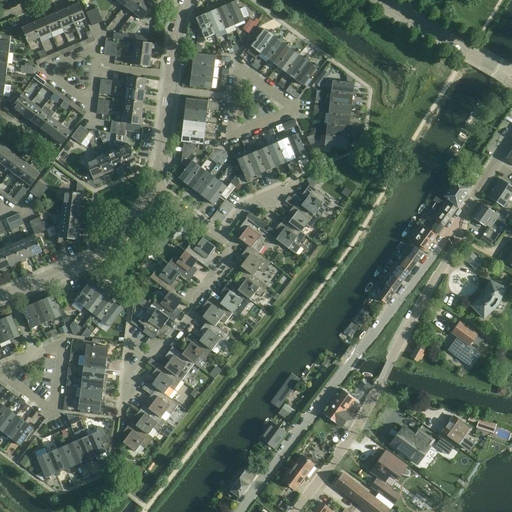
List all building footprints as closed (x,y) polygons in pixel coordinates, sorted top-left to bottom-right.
[(128,0),(124,6),(133,13),(142,0),(128,0)] [(142,0),(133,13),(142,20),(153,6),(154,5),(153,5),(155,3),(152,1),(150,3),(146,0),(142,0)] [(226,5),(234,25),(245,21),(243,18),(247,16),(248,15),(245,8),(243,8),(240,9),(236,1),(235,0),(231,0),(232,2),(226,5)] [(226,5),(225,2),(221,4),(222,7),(216,9),(224,29),(234,25),(226,5)] [(67,8),(73,24),(85,19),(79,3),(67,8)] [(206,13),(206,14),(214,34),(224,29),(216,9),(215,7),(211,8),(212,11),(206,13)] [(56,13),(55,14),(61,29),(62,28),(73,24),(67,8),(56,13)] [(92,10),(97,24),(102,21),(97,8),(92,10)] [(92,26),(97,24),(92,10),(86,13),(92,26)] [(199,28),(194,30),(196,35),(197,37),(200,43),(205,40),(204,38),(214,34),(206,14),(206,13),(205,11),(201,12),(202,15),(195,18),(199,28)] [(55,14),(44,18),(51,33),(61,29),(55,14)] [(44,18),(32,23),(39,38),(51,33),(44,18)] [(249,35),(257,25),(253,22),(245,32),(249,35)] [(32,23),(21,28),(28,43),(39,38),(32,23)] [(259,25),(250,36),(255,40),(264,29),(259,25)] [(273,35),(273,36),(275,33),(272,31),(270,33),(264,29),(255,40),(251,46),(260,53),(273,35)] [(88,39),(84,40),(86,45),(95,41),(90,31),(86,33),(88,39)] [(0,51),(9,53),(10,42),(10,38),(11,36),(1,35),(0,37),(0,40),(0,51)] [(273,36),(273,35),(260,53),(268,60),(282,42),(284,40),(280,37),(279,40),(273,36)] [(132,53),(151,55),(152,48),(154,48),(154,44),(152,44),(131,41),(129,53),(132,53)] [(225,52),(233,49),(230,42),(222,45),(225,52)] [(282,42),(268,60),(277,66),(290,48),(291,49),(292,46),(289,44),(287,46),(282,42)] [(290,48),(277,66),(285,72),(299,55),(301,53),(298,50),(296,53),(291,49),(290,48)] [(38,52),(40,59),(38,60),(40,64),(49,60),(47,56),(45,52),(44,50),(44,49),(38,52)] [(0,51),(0,62),(7,64),(9,53),(0,51)] [(59,51),(50,55),(52,59),(61,55),(59,51)] [(150,63),(151,55),(132,53),(131,65),(149,67),(150,67),(152,67),(152,63),(150,63)] [(192,65),(214,67),(216,56),(193,53),(190,53),(190,57),(193,57),(192,64),(192,65)] [(299,55),(285,72),(286,73),(294,79),(307,61),(308,62),(310,59),(309,59),(307,57),(305,59),(299,55)] [(307,61),(294,79),(303,86),(304,85),(306,87),(312,80),(309,78),(317,68),(316,68),(318,66),(315,63),(313,66),(308,62),(307,61)] [(254,62),(251,66),(257,70),(260,66),(254,62)] [(192,65),(192,64),(189,64),(189,68),(192,68),(191,75),(213,78),(214,67),(192,65)] [(21,66),(20,73),(32,74),(33,67),(32,67),(24,66),(21,66)] [(326,78),(321,74),(320,76),(320,75),(314,83),(319,87),(325,79),(326,78)] [(36,75),(33,78),(41,84),(44,81),(36,75)] [(191,75),(188,75),(187,79),(190,79),(190,87),(212,89),(213,78),(191,75)] [(145,90),(145,91),(147,91),(147,87),(145,87),(146,79),(127,76),(126,88),(145,90)] [(331,92),(353,95),(356,95),(356,91),(353,91),(354,83),(332,81),(331,92)] [(46,82),(44,86),(51,92),(54,88),(46,82)] [(5,85),(0,84),(0,104),(3,101),(3,96),(9,97),(10,86),(11,86),(5,85)] [(289,86),(285,91),(287,93),(290,95),(295,90),(289,86)] [(121,88),(120,93),(125,94),(125,100),(143,102),(145,102),(146,99),(144,98),(145,91),(145,90),(126,88),(121,88)] [(55,91),(53,93),(54,94),(57,96),(59,98),(61,99),(64,96),(56,90),(55,91)] [(352,101),(353,95),(331,92),(330,103),(351,105),(355,106),(355,102),(352,101)] [(21,115),(32,102),(21,94),(11,107),(21,115)] [(66,98),(63,101),(69,105),(71,107),(74,103),(66,97),(66,98)] [(183,98),(183,102),(186,102),(185,109),(185,110),(207,112),(208,101),(186,98),(186,99),(183,98)] [(143,102),(125,100),(120,99),(119,103),(124,103),(123,111),(142,113),(142,114),(144,114),(144,111),(142,110),(143,102)] [(31,122),(41,109),(32,102),(21,115),(31,122)] [(351,112),(351,105),(330,103),(328,113),(350,116),(353,116),(354,113),(351,112)] [(75,106),(73,108),(81,114),(84,111),(76,105),(75,106)] [(41,130),(51,117),(54,113),(44,106),(41,109),(31,122),(41,130)] [(182,109),(181,113),(184,113),(184,120),(184,121),(205,123),(206,123),(207,112),(185,110),(185,109),(182,109)] [(119,110),(118,114),(123,115),(122,123),(126,123),(134,124),(139,125),(140,125),(143,125),(143,121),(141,121),(142,114),(142,113),(123,111),(119,110)] [(349,123),(350,116),(328,113),(327,124),(349,127),(352,127),(352,123),(349,123)] [(51,137),(61,124),(51,117),(41,130),(51,137)] [(294,119),(289,122),(292,129),(297,126),(298,126),(295,119),(294,119)] [(180,120),(180,124),(183,124),(182,131),(204,133),(205,123),(184,121),(180,120)] [(290,128),(288,122),(282,124),(284,130),(290,128)] [(61,124),(51,137),(62,145),(71,132),(61,124)] [(348,134),(349,127),(327,124),(326,135),(347,137),(348,137),(351,138),(351,134),(348,134)] [(76,141),(85,129),(80,126),(71,137),(76,141)] [(125,135),(125,129),(111,127),(110,133),(125,135)] [(85,129),(76,141),(81,144),(89,133),(89,132),(85,129)] [(204,133),(182,131),(179,130),(179,134),(182,135),(181,142),(184,142),(195,144),(203,145),(204,133)] [(296,158),(297,161),(300,160),(299,157),(306,154),(298,134),(287,138),(296,158)] [(314,138),(313,134),(306,137),(309,143),(313,142),(314,138)] [(326,135),(324,151),(333,152),(334,147),(346,149),(346,148),(350,149),(350,145),(347,144),(347,137),(326,135)] [(296,158),(287,138),(277,142),(286,162),(286,163),(287,166),(291,164),(289,161),(296,158)] [(63,148),(67,151),(72,144),(68,142),(68,141),(63,148)] [(184,142),(181,164),(190,153),(193,156),(195,144),(184,142)] [(279,165),(286,163),(286,162),(277,142),(267,147),(276,167),(277,170),(281,168),(279,165)] [(0,162),(10,150),(0,143),(0,162)] [(118,148),(116,144),(112,146),(114,150),(107,153),(114,170),(115,172),(119,171),(118,169),(125,166),(118,148)] [(125,166),(126,168),(129,166),(128,164),(136,161),(129,144),(118,148),(125,166)] [(267,147),(257,151),(266,171),(267,174),(270,173),(269,170),(276,167),(267,147)] [(0,163),(10,171),(20,158),(10,150),(0,162),(0,163)] [(214,150),(209,157),(214,162),(220,155),(214,150)] [(222,156),(218,162),(222,165),(226,159),(228,156),(226,152),(226,151),(222,156)] [(260,174),(266,171),(257,151),(247,155),(256,175),(257,178),(261,177),(260,174)] [(114,170),(107,153),(97,157),(104,175),(105,177),(108,175),(107,173),(114,170)] [(179,179),(177,181),(180,183),(182,181),(188,185),(201,168),(192,161),(195,157),(193,156),(190,153),(181,164),(186,168),(179,178),(179,179)] [(250,178),(256,175),(247,155),(237,160),(246,180),(247,182),(251,181),(250,178)] [(97,178),(104,175),(97,157),(86,162),(93,179),(94,181),(98,180),(97,178)] [(20,158),(10,171),(20,179),(30,165),(20,158)] [(30,165),(20,179),(30,186),(30,187),(40,173),(30,165)] [(196,191),(209,174),(201,168),(188,185),(185,188),(189,190),(191,187),(196,191)] [(324,171),(320,177),(326,182),(331,176),(331,175),(325,171),(324,171)] [(205,198),(218,181),(209,174),(196,191),(194,194),(197,197),(200,194),(205,198)] [(68,186),(72,180),(67,176),(63,182),(68,186)] [(504,207),(511,194),(511,186),(500,179),(494,189),(493,188),(491,192),(491,193),(489,197),(488,197),(504,207)] [(444,197),(456,205),(458,207),(470,190),(456,180),(444,197)] [(35,196),(43,184),(38,181),(30,192),(35,196)] [(205,198),(203,201),(206,203),(208,200),(214,205),(220,197),(224,200),(231,192),(232,191),(235,187),(230,183),(227,187),(218,181),(205,198)] [(63,191),(62,203),(81,205),(81,206),(83,206),(83,202),(81,202),(82,194),(83,186),(78,183),(77,193),(63,191)] [(235,187),(232,191),(235,193),(241,185),(238,183),(235,187)] [(43,184),(35,196),(39,199),(48,188),(43,184)] [(313,215),(319,218),(323,212),(331,201),(309,185),(301,195),(306,199),(301,205),(313,215)] [(0,189),(0,194),(5,198),(8,195),(0,189)] [(10,196),(8,200),(16,206),(19,203),(18,202),(13,199),(10,196)] [(433,218),(444,226),(451,216),(456,209),(444,200),(443,202),(439,208),(437,212),(433,218)] [(313,215),(301,205),(297,202),(289,212),(294,216),(288,222),(301,232),(306,225),(311,229),(319,218),(313,215)] [(80,213),(81,206),(81,205),(62,203),(60,214),(79,217),(81,217),(82,213),(80,213)] [(510,223),(495,213),(482,204),(472,218),(485,227),(486,226),(490,228),(495,222),(505,230),(510,223)] [(8,224),(22,218),(19,213),(6,219),(8,224)] [(78,224),(79,217),(60,214),(59,226),(78,228),(80,229),(81,225),(78,224)] [(35,219),(41,232),(46,230),(40,217),(35,219)] [(22,218),(8,224),(10,230),(24,224),(22,218)] [(259,253),(264,247),(261,245),(269,234),(262,229),(255,224),(247,218),(239,228),(244,232),(239,239),(248,246),(259,253)] [(29,221),(35,235),(41,232),(35,219),(29,221)] [(258,219),(255,224),(262,229),(266,225),(258,219)] [(301,232),(288,222),(284,219),(276,229),(281,232),(276,239),(295,254),(301,247),(298,245),(306,235),(301,232)] [(174,220),(163,234),(170,239),(181,226),(174,220)] [(435,222),(431,229),(438,233),(442,227),(435,222)] [(78,228),(59,226),(58,237),(54,237),(54,242),(62,243),(63,238),(79,240),(79,236),(77,236),(78,228)] [(413,240),(413,241),(425,250),(426,249),(436,236),(424,226),(413,240)] [(317,233),(313,239),(320,244),(324,239),(317,233)] [(35,235),(24,239),(31,256),(32,259),(35,257),(35,255),(42,252),(35,235)] [(190,255),(197,260),(207,267),(215,257),(210,253),(215,247),(203,237),(197,244),(193,241),(185,251),(190,254),(190,255)] [(24,260),(31,257),(31,256),(24,239),(13,244),(21,261),(20,261),(21,263),(25,262),(24,260)] [(14,264),(20,261),(21,261),(13,244),(3,248),(10,265),(11,268),(14,266),(14,264)] [(270,262),(259,253),(248,246),(241,256),(246,259),(240,266),(245,270),(253,275),(258,268),(261,271),(263,272),(270,262)] [(414,247),(407,257),(416,263),(423,253),(414,247)] [(3,269),(10,265),(3,248),(0,249),(0,271),(0,272),(4,270),(3,269)] [(192,267),(197,260),(190,255),(190,254),(185,251),(180,258),(175,254),(167,264),(180,274),(189,281),(197,270),(192,267)] [(464,258),(463,259),(475,270),(482,263),(471,251),(464,258)] [(409,272),(416,263),(407,257),(400,266),(409,272)] [(395,262),(389,271),(394,275),(393,275),(402,282),(409,272),(400,266),(395,262)] [(175,280),(180,274),(167,264),(162,271),(158,267),(150,277),(169,292),(172,294),(179,284),(175,280)] [(289,274),(293,277),(297,273),(292,269),(289,274)] [(256,278),(253,275),(245,270),(238,280),(243,283),(237,290),(249,299),(250,299),(255,293),(260,296),(267,286),(256,278)] [(389,272),(382,281),(386,285),(395,291),(402,282),(393,275),(389,272)] [(287,284),(291,280),(286,276),(283,281),(287,284)] [(497,305),(506,288),(490,280),(484,291),(483,291),(479,297),(480,297),(471,306),(483,319),(497,305)] [(84,307),(97,290),(99,287),(96,285),(94,287),(88,283),(75,300),(84,307)] [(225,296),(219,303),(232,313),(237,316),(249,299),(237,290),(228,283),(224,288),(220,293),(223,295),(225,296)] [(386,303),(395,291),(386,285),(378,296),(386,303)] [(106,296),(108,294),(105,291),(103,294),(97,290),(84,307),(92,314),(106,296)] [(182,301),(172,294),(169,292),(164,299),(159,295),(151,305),(169,318),(173,322),(181,311),(176,308),(182,301)] [(279,296),(274,292),(271,296),(276,300),(279,296)] [(42,300),(50,320),(61,316),(60,314),(58,310),(54,299),(52,295),(52,296),(51,293),(47,294),(48,297),(42,300)] [(111,300),(106,296),(92,314),(101,320),(114,303),(116,300),(113,298),(111,300)] [(232,313),(219,303),(210,296),(203,306),(207,310),(202,317),(207,320),(215,326),(220,319),(225,323),(232,313)] [(42,300),(41,297),(37,299),(38,302),(32,304),(40,324),(50,320),(42,300)] [(32,304),(31,301),(27,303),(28,306),(22,309),(30,329),(40,324),(32,304)] [(114,303),(101,320),(110,327),(123,309),(125,307),(122,304),(120,307),(114,303)] [(164,325),(169,318),(151,305),(139,322),(151,331),(156,335),(161,339),(168,328),(164,325)] [(360,327),(371,313),(363,307),(353,321),(360,327)] [(1,320),(9,340),(20,335),(11,315),(10,313),(6,314),(7,317),(1,320)] [(1,320),(0,317),(0,343),(9,340),(1,320)] [(207,320),(199,331),(204,334),(199,341),(212,350),(217,354),(221,347),(229,337),(215,326),(207,320)] [(343,320),(335,329),(339,332),(346,323),(343,320)] [(471,367),(481,354),(476,350),(484,340),(459,322),(451,332),(457,337),(447,350),(471,367)] [(358,327),(352,323),(344,332),(351,337),(358,327)] [(61,334),(67,332),(68,332),(66,327),(65,326),(59,328),(61,334)] [(86,328),(80,337),(87,337),(91,332),(86,328)] [(151,331),(148,335),(150,338),(153,340),(156,335),(151,331)] [(484,331),(480,337),(489,343),(493,337),(484,331)] [(182,354),(182,355),(194,364),(199,357),(204,360),(211,350),(212,350),(199,341),(190,333),(189,334),(182,344),(187,347),(182,354)] [(231,341),(229,345),(234,349),(237,345),(231,341)] [(86,344),(85,356),(106,358),(110,359),(110,358),(110,355),(107,354),(108,347),(86,344)] [(418,362),(424,351),(416,346),(409,357),(418,362)] [(182,355),(182,354),(172,347),(165,357),(169,361),(164,367),(182,380),(194,364),(182,355)] [(85,356),(83,366),(105,369),(108,369),(109,366),(106,365),(106,358),(85,356)] [(327,369),(332,363),(326,358),(321,364),(327,369)] [(164,367),(160,364),(152,374),(156,378),(151,385),(156,388),(169,397),(174,391),(174,390),(182,380),(164,367)] [(104,376),(105,369),(83,366),(82,377),(104,379),(104,380),(107,380),(107,376),(104,376)] [(214,369),(209,375),(214,379),(219,373),(214,369)] [(298,380),(291,375),(270,403),(278,409),(298,380)] [(81,387),(81,388),(102,391),(106,391),(106,387),(103,386),(104,380),(104,379),(82,377),(81,387)] [(81,388),(80,398),(101,401),(104,402),(104,401),(105,398),(101,397),(102,391),(81,388)] [(153,402),(148,408),(166,421),(171,415),(178,405),(178,404),(169,397),(156,388),(152,393),(151,395),(149,398),(153,402)] [(190,394),(197,400),(201,396),(193,390),(190,394)] [(343,410),(350,415),(360,402),(343,390),(334,402),(343,409),(343,410)] [(11,402),(15,397),(11,394),(7,399),(11,402)] [(100,408),(101,401),(80,398),(78,410),(79,410),(90,411),(92,411),(100,412),(101,412),(103,412),(103,408),(100,408)] [(341,427),(350,415),(343,410),(343,409),(334,402),(324,415),(341,427)] [(166,421),(148,408),(144,405),(136,415),(140,419),(136,425),(148,435),(153,428),(158,432),(166,421)] [(397,407),(388,420),(396,427),(402,419),(408,423),(412,417),(406,413),(406,414),(397,407)] [(282,408),(278,413),(278,414),(282,416),(287,419),(290,414),(286,411),(283,409),(282,408)] [(3,432),(16,415),(7,409),(0,418),(0,430),(3,432)] [(35,420),(39,414),(34,411),(30,416),(35,420)] [(12,439),(25,422),(16,415),(3,432),(1,435),(4,437),(6,435),(11,439),(12,439)] [(78,416),(66,415),(71,425),(80,421),(79,417),(78,416)] [(470,415),(468,420),(478,424),(476,428),(486,431),(488,428),(494,430),(496,424),(480,418),(479,419),(470,415)] [(468,452),(474,444),(464,437),(470,428),(453,416),(441,433),(468,452)] [(148,435),(136,425),(131,421),(123,432),(128,435),(123,442),(135,451),(140,444),(143,447),(145,448),(153,438),(148,435)] [(12,439),(11,439),(9,441),(13,444),(15,441),(21,446),(26,439),(29,441),(35,432),(33,430),(34,429),(25,422),(12,439)] [(272,423),(261,438),(273,448),(285,432),(272,423)] [(403,425),(389,444),(417,466),(431,446),(435,441),(417,427),(413,432),(403,425)] [(96,456),(95,456),(97,459),(100,458),(99,455),(106,452),(102,444),(107,442),(105,436),(107,435),(104,430),(105,429),(104,429),(102,427),(100,427),(98,428),(96,430),(97,432),(87,436),(96,456)] [(79,434),(75,436),(77,441),(79,446),(86,461),(87,464),(90,462),(89,459),(95,456),(96,456),(87,436),(85,431),(85,432),(79,434)] [(68,437),(64,439),(67,445),(69,450),(76,465),(77,468),(80,467),(79,463),(86,461),(79,446),(77,441),(71,443),(69,438),(68,437)] [(76,465),(67,445),(61,447),(59,442),(55,443),(57,449),(66,469),(67,472),(70,471),(69,468),(76,465)] [(59,472),(66,469),(57,449),(47,453),(56,473),(57,476),(60,475),(59,472)] [(386,451),(370,472),(383,481),(388,474),(390,476),(397,481),(407,466),(386,451)] [(49,476),(56,473),(47,453),(37,458),(45,478),(46,478),(47,481),(51,479),(49,476)] [(301,456),(292,468),(305,478),(306,476),(309,471),(314,465),(301,455),(301,456)] [(25,456),(19,463),(28,470),(33,462),(25,456)] [(230,491),(227,494),(235,500),(238,497),(239,497),(248,485),(258,471),(249,464),(239,478),(230,491)] [(292,468),(283,480),(287,482),(296,489),(305,478),(292,468)] [(375,498),(343,473),(333,485),(367,511),(388,511),(394,505),(379,493),(375,498)] [(394,503),(399,496),(376,479),(371,487),(394,503)] [(333,511),(322,503),(314,511),(333,511)]
